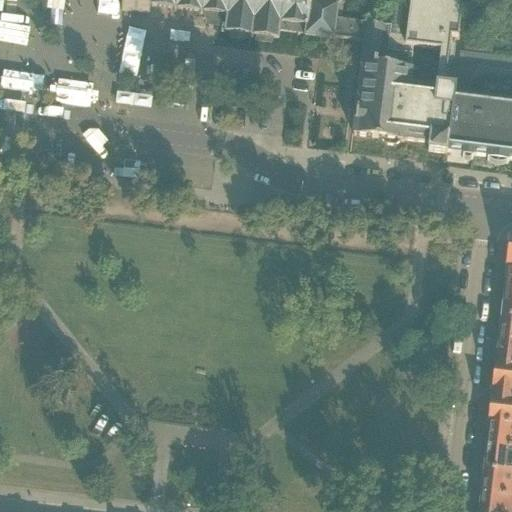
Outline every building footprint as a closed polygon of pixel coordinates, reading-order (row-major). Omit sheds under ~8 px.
[(336,20),(338,5),(344,0),(121,0),(120,12),(148,16),(150,6),(173,9),(173,11),(175,12),(176,10),(199,13),(199,15),(202,15),(202,13),(204,13),(203,17),(207,22),(207,24),(217,25),(217,23),(223,20),(224,16),(226,16),(224,33),(231,34),(230,39),(245,41),(246,36),(250,36),(249,39),(252,39),(253,37),(256,37),(256,42),(271,44),(271,39),(278,40),(279,32),(304,35),(304,37),(334,41),(334,39),(336,20)] [(409,0),(405,37),(395,36),(394,40),(388,40),(390,26),(336,20),(334,39),(364,43),(353,137),(380,140),(384,146),(394,147),(400,143),(403,143),(403,142),(428,145),(427,153),(446,156),(446,154),(453,106),(452,106),(453,100),(456,100),(456,98),(453,98),(454,92),(455,92),(455,88),(454,88),(443,87),(450,37),(457,38),(461,0),(409,0)] [(459,52),(454,88),(455,88),(455,92),(467,94),(471,61),(477,61),(476,67),(511,71),(511,58),(487,55),(489,47),(476,46),(475,54),(459,52)] [(511,113),(453,106),(446,154),(462,156),(461,160),(463,160),(463,156),(471,157),(470,161),(472,161),(472,157),(487,159),(486,163),(488,163),(488,159),(506,161),(506,165),(507,166),(508,162),(511,162),(511,113)] [(511,270),(505,270),(503,281),(506,284),(505,294),(511,294),(511,270)] [(500,308),(499,318),(511,319),(511,294),(505,294),(504,305),(500,308)] [(511,319),(499,318),(498,328),(501,331),(499,342),(511,343),(511,319)] [(511,367),(511,343),(499,342),(498,353),(495,355),(494,365),(511,367)] [(511,367),(494,365),(490,399),(511,401),(511,367)] [(511,401),(490,399),(487,424),(511,426),(511,401)] [(511,450),(511,426),(487,424),(486,434),(488,437),(487,448),(511,450)] [(482,461),(481,471),(511,474),(511,450),(487,448),(486,459),(482,461)] [(511,474),(481,471),(480,482),(482,485),(481,496),(511,499),(511,474)] [(511,511),(511,499),(481,496),(480,506),(477,509),(476,511),(511,511)]
